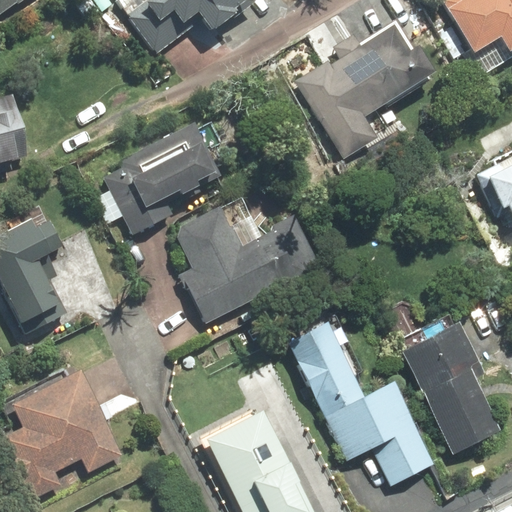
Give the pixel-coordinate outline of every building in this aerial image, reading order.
[(0,0),(0,17),(24,0),(0,0)] [(113,0),(108,5),(151,61),(199,23),(212,39),(257,4),(254,0),(113,0)] [(506,57),(511,52),(511,0),(442,0),(437,3),(472,57),(497,42),(506,57)] [(398,22),(293,85),(339,162),(376,140),(364,120),(433,79),(398,22)] [(11,95),(0,98),(0,168),(29,161),(11,95)] [(189,122),(96,170),(132,240),(176,217),(168,203),(218,177),(189,122)] [(511,149),(474,168),(497,213),(504,210),(511,227),(511,149)] [(176,275),(203,328),(320,268),(293,216),(244,242),(226,207),(172,234),(190,268),(176,275)] [(46,211),(0,235),(0,292),(27,344),(68,323),(38,265),(66,250),(46,211)] [(325,321),(283,342),(345,464),(368,452),(388,490),(434,467),(392,383),(364,397),(325,321)] [(456,323),(397,354),(451,458),(502,432),(474,380),(483,375),(456,323)] [(121,456),(77,372),(9,407),(21,429),(0,439),(0,441),(9,459),(0,463),(13,489),(22,485),(31,503),(61,487),(54,474),(80,461),(87,474),(121,456)] [(311,511),(262,412),(203,441),(238,511),(311,511)]
